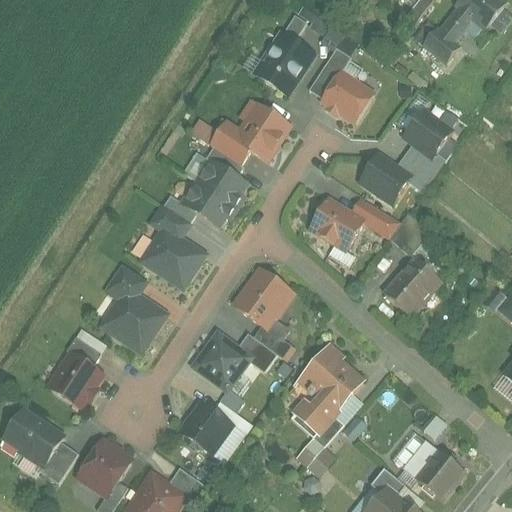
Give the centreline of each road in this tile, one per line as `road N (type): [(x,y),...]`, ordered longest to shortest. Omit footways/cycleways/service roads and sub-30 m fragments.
road 1 (residential): [(260,230),(511,458)]
road 2 (residential): [(135,418),(260,230)]
